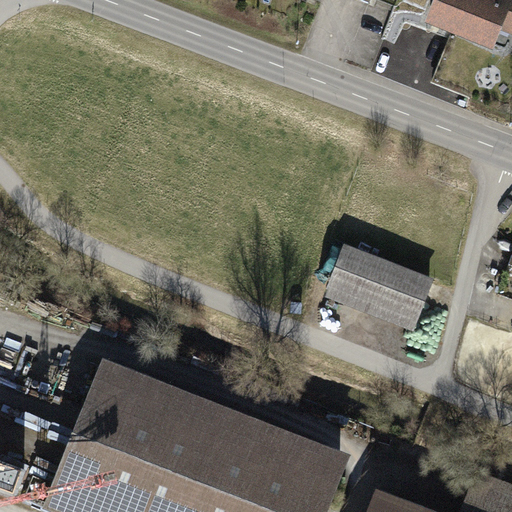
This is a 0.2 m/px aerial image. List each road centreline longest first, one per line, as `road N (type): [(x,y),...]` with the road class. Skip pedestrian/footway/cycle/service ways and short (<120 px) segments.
road 1 (track): [(0,174),(68,237),(511,419)]
road 2 (track): [(0,317),(357,448),(348,511)]
road 3 (secondary): [(99,0),(511,155)]
